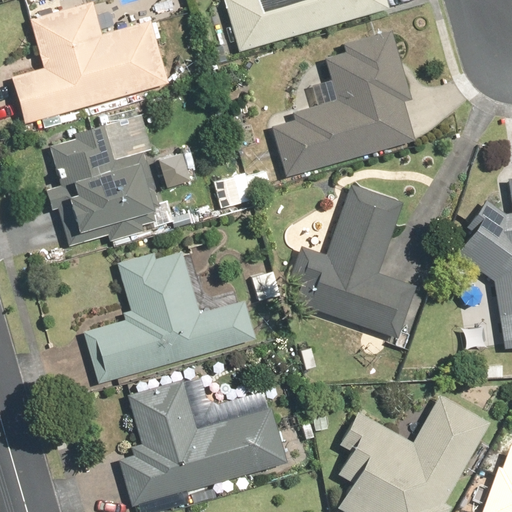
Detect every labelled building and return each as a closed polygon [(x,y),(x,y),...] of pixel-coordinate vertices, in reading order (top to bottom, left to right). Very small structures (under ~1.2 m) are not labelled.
[(5,76),(17,123),(168,83),(150,16),(98,30),(90,0),(71,0),(58,4),(57,0),(24,0),(29,17),(25,18),(37,67),(5,76)] [(220,0),(236,52),(384,6),(381,0),(220,0)] [(311,105),(264,118),(282,178),(408,140),(396,100),(407,96),(388,30),(341,44),(343,51),(321,58),(327,80),(305,86),(311,105)] [(56,185),(43,189),(62,247),(104,233),(107,243),(170,222),(159,191),(188,182),(176,144),(147,153),(133,111),(85,127),(86,132),(43,146),(56,185)] [(263,165),(211,183),(219,207),(271,188),(263,165)] [(498,334),(499,348),(511,346),(511,177),(503,179),(508,212),(503,212),(483,199),(463,227),(467,231),(453,251),(464,260),(493,281),(498,334)] [(302,289),(297,306),(396,339),(415,282),(385,271),(407,207),(344,186),(322,251),(303,245),(290,285),(302,289)] [(80,331),(95,382),(254,339),(243,300),(195,313),(179,251),(153,258),(151,252),(114,261),(128,308),(118,311),(120,320),(80,331)] [(272,268),(248,276),(256,304),(280,296),(272,268)] [(204,365),(121,387),(137,443),(126,447),(128,455),(114,458),(128,511),(177,511),(190,509),(185,491),(283,464),(263,391),(230,400),(227,387),(211,391),(204,365)] [(408,440),(351,411),(334,444),(345,450),(332,475),(347,482),(333,511),(335,511),(438,511),(485,421),(431,394),(408,440)] [(511,511),(511,447),(503,445),(479,511),(511,511)]
